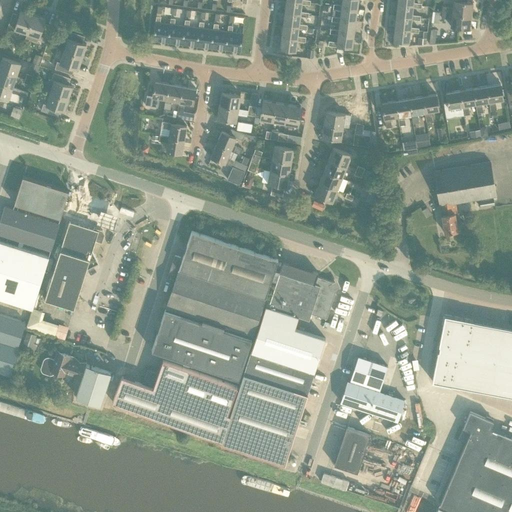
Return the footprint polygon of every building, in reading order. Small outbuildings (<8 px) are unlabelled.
[(301,0),(302,0),(300,0),(285,0),(285,11),(300,13),(300,11),(301,3),(310,4),(310,0),(301,0)] [(341,7),(357,9),(358,0),(342,0),(342,4),(334,3),(333,8),(341,9),(341,7)] [(442,11),(471,15),(472,2),(466,1),(466,0),(450,0),(453,0),(453,7),(442,6),(442,11)] [(412,16),(412,14),(413,7),(421,8),(422,3),(413,2),(413,3),(398,2),(396,14),(412,16)] [(340,20),(355,22),(357,9),(341,7),(341,9),(340,17),(332,16),(331,20),(340,21),(340,20)] [(26,32),(33,14),(20,10),(19,14),(15,13),(12,12),(7,29),(14,31),(15,28),(26,32)] [(309,12),(300,11),(300,13),(285,11),(283,23),(299,25),(299,23),(300,16),(308,17),(309,12)] [(469,28),(471,15),(442,11),(441,17),(451,19),(450,26),(469,28)] [(45,18),(33,14),(26,32),(39,36),(38,39),(44,41),(50,24),(44,22),(45,18)] [(410,28),(411,27),(411,19),(420,20),(420,15),(412,14),(412,16),(396,14),(395,26),(410,28)] [(153,39),(168,41),(170,23),(160,22),(161,16),(156,16),(153,39)] [(170,23),(168,41),(182,43),(184,25),(174,24),(175,18),(171,17),(170,23)] [(184,25),(182,43),(197,45),(199,27),(189,26),(190,20),(185,19),(184,25)] [(338,32),(354,34),(355,22),(340,20),(340,21),(339,29),(330,28),(330,32),(338,34),(338,32)] [(200,21),(199,27),(197,45),(211,47),(213,29),(203,28),(204,22),(200,21)] [(214,23),(213,29),(211,47),(226,49),(228,31),(218,30),(218,24),(214,23)] [(299,25),(283,23),(281,35),(297,37),(297,36),(298,28),(306,29),(307,24),(299,23),(299,25)] [(228,25),(228,31),(226,49),(240,50),(242,33),(232,31),(233,25),(228,25)] [(419,28),(411,27),(410,28),(395,26),(393,39),(409,41),(410,31),(418,32),(419,28)] [(67,38),(62,54),(81,60),(86,43),(82,42),(84,36),(67,30),(65,37),(67,38)] [(352,47),(354,34),(338,32),(338,34),(337,41),(329,40),(328,45),(337,46),(337,45),(352,47)] [(297,37),(281,35),(280,48),(295,50),(297,40),(305,41),(305,37),(297,36),(297,37)] [(81,60),(62,54),(60,62),(57,61),(55,68),(72,73),(74,67),(78,68),(81,60)] [(2,56),(0,62),(0,69),(16,75),(20,62),(2,56)] [(0,69),(0,82),(12,87),(16,75),(0,69)] [(54,80),(48,96),(67,102),(72,85),(68,84),(70,78),(53,72),(51,79),(54,80)] [(158,97),(165,98),(166,99),(168,83),(155,80),(152,95),(147,94),(145,104),(156,106),(158,97)] [(12,87),(0,82),(0,96),(8,99),(12,87)] [(164,108),(170,109),(172,99),(179,101),(182,85),(168,83),(166,99),(165,98),(164,108)] [(500,83),(487,85),(489,101),(490,110),(496,109),(495,100),(503,99),(500,83)] [(179,101),(176,117),(190,119),(191,112),(183,111),(185,102),(193,103),(196,88),(182,85),(179,101)] [(489,101),(487,85),(473,87),(476,103),(475,103),(477,112),(483,111),(481,102),(489,101)] [(473,87),(460,90),(462,105),(463,115),(469,114),(468,104),(475,103),(476,103),(473,87)] [(462,105),(460,90),(446,92),(450,117),(456,116),(454,106),(462,105)] [(221,92),(219,105),(238,108),(240,95),(221,92)] [(436,93),(422,96),(425,111),(426,121),(432,119),(431,110),(439,109),(436,93)] [(67,102),(48,96),(46,104),(43,103),(41,110),(58,115),(60,109),(64,110),(67,102)] [(425,111),(422,96),(409,98),(411,113),(413,123),(419,122),(417,112),(425,111)] [(409,98),(395,100),(398,116),(399,125),(405,124),(404,115),(411,113),(409,98)] [(260,118),(272,120),(276,101),(263,99),(262,107),(256,106),(255,111),(255,116),(256,116),(256,117),(260,117),(260,118)] [(398,116),(395,100),(382,102),(386,127),(392,126),(390,117),(398,116)] [(272,120),(285,123),(288,103),(276,101),(272,120)] [(288,103),(285,123),(297,125),(301,106),(288,103)] [(238,108),(219,105),(217,117),(236,121),(238,108)] [(326,110),(324,123),(343,126),(345,113),(326,110)] [(355,128),(363,130),(363,125),(361,124),(363,114),(356,113),(354,123),(356,124),(355,128)] [(170,128),(169,136),(184,138),(186,125),(162,121),(161,127),(170,128)] [(252,124),(239,122),(237,129),(251,132),(252,124)] [(343,126),(324,123),(322,136),(341,139),(343,126)] [(447,139),(444,126),(438,127),(440,140),(447,139)] [(216,143),(230,150),(239,153),(242,148),(233,144),(236,137),(243,139),(245,133),(231,128),(229,133),(222,130),(216,143)] [(430,144),(428,132),(416,134),(418,146),(430,144)] [(184,138),(169,136),(159,134),(158,140),(167,142),(166,150),(182,152),(184,138)] [(230,150),(216,143),(210,156),(233,166),(245,171),(247,165),(227,156),(230,150)] [(274,144),(272,157),(291,161),(293,148),(274,144)] [(328,159),(346,166),(351,154),(333,147),(328,159)] [(272,157),(270,169),(289,173),(291,161),(272,157)] [(342,178),(346,166),(328,159),(324,170),(342,178)] [(455,213),(453,213),(451,203),(496,195),(490,161),(434,170),(440,205),(442,204),(444,214),(442,215),(445,233),(458,231),(455,213)] [(233,166),(227,179),(239,184),(245,171),(233,166)] [(289,173),(270,169),(268,182),(287,186),(289,173)] [(319,182),(337,189),(342,178),(324,170),(319,182)] [(23,176),(14,203),(60,217),(69,190),(23,176)] [(332,201),(337,189),(319,182),(314,194),(332,201)] [(283,190),(272,188),(270,195),(282,197),(283,190)] [(495,204),(494,197),(480,200),(481,207),(495,204)] [(5,206),(4,208),(0,221),(0,297),(32,307),(49,255),(23,247),(25,242),(50,250),(59,222),(5,206)] [(100,207),(96,221),(114,227),(118,213),(100,207)] [(102,233),(93,230),(94,228),(70,221),(45,301),(73,309),(85,270),(97,263),(91,251),(94,242),(100,244),(103,235),(102,233)] [(278,259),(191,230),(182,257),(175,255),(171,266),(265,297),(278,259)] [(284,261),(280,272),(268,306),(309,319),(311,313),(326,318),(338,283),(317,276),(318,272),(284,261)] [(251,338),(265,297),(171,266),(167,277),(175,280),(165,310),(165,309),(152,349),(238,378),(252,338),(251,338)] [(298,316),(266,306),(251,350),(240,384),(222,440),(221,442),(285,463),(325,337),(295,328),(298,316)] [(41,310),(32,307),(27,325),(54,334),(57,325),(38,319),(41,310)] [(0,308),(0,340),(18,346),(27,317),(0,308)] [(511,327),(445,315),(432,380),(511,395),(511,327)] [(36,335),(27,332),(22,347),(34,351),(36,344),(33,343),(36,335)] [(0,371),(11,374),(19,348),(0,341),(0,371)] [(57,350),(54,358),(49,357),(48,357),(46,357),(44,358),(43,359),(41,367),(41,369),(42,371),(43,372),(50,375),(52,375),(54,373),(54,372),(64,375),(65,372),(76,375),(80,362),(69,359),(71,355),(57,350)] [(240,384),(163,359),(158,372),(147,368),(142,383),(122,375),(113,402),(222,440),(240,384)] [(358,361),(352,380),(383,390),(389,371),(358,361)] [(111,372),(86,364),(76,395),(101,403),(111,372)] [(404,399),(395,396),(347,380),(340,401),(388,417),(397,420),(404,399)] [(460,511),(511,511),(511,437),(490,428),(493,420),(470,410),(463,426),(471,430),(440,503),(460,511)] [(352,411),(347,426),(334,464),(357,472),(370,433),(375,419),(352,411)]
